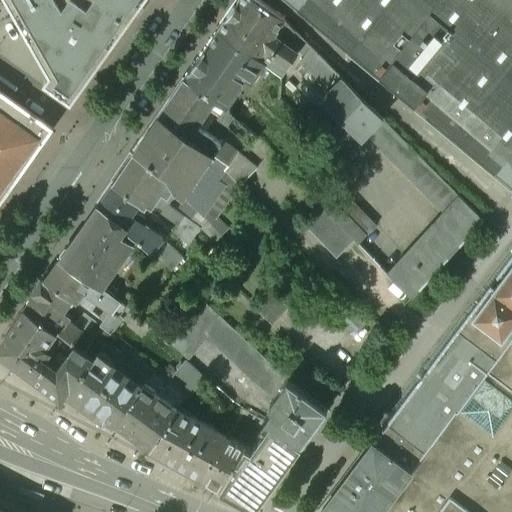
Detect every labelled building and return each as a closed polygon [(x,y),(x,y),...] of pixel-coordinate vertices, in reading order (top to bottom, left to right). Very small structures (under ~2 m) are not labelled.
[(43,82),(71,103),(143,0),(5,0),(48,75),(43,82)] [(283,18),(256,0),(237,0),(218,28),(263,60),(263,61),(280,74),(297,52),(272,34),(283,18)] [(511,0),(290,0),(511,182),(511,0)] [(263,60),(218,28),(184,76),(216,98),(224,106),(242,80),(251,79),(254,82),(261,73),(256,69),(263,61),(263,60)] [(382,118),(310,46),(300,61),(330,91),(324,97),(363,137),(367,133),(382,118)] [(184,76),(160,113),(229,162),(237,151),(222,140),(219,140),(197,124),(210,106),(224,116),(228,109),(224,106),(216,98),(184,76)] [(0,202),(53,127),(0,89),(0,202)] [(229,162),(160,113),(134,150),(163,172),(183,145),(208,163),(205,168),(218,177),(225,168),(229,162)] [(484,219),(382,118),(367,133),(445,211),(388,272),(412,297),(484,219)] [(256,136),(241,121),(233,130),(249,144),(256,136)] [(163,172),(134,150),(113,180),(140,201),(148,190),(158,197),(161,193),(151,186),(154,180),(156,182),(163,172)] [(257,165),(237,151),(229,162),(225,168),(239,183),(257,165)] [(205,168),(190,188),(171,174),(168,178),(174,186),(185,196),(203,213),(214,224),(220,218),(208,207),(226,183),(218,177),(205,168)] [(140,222),(130,215),(140,201),(113,180),(98,202),(125,223),(122,227),(133,235),(139,240),(150,250),(161,237),(162,236),(140,222)] [(377,223),(338,183),(320,202),(355,239),(358,241),(377,223)] [(158,197),(148,190),(140,201),(150,209),(161,217),(177,232),(184,224),(188,227),(190,223),(187,221),(189,219),(158,197)] [(203,213),(185,196),(179,204),(191,213),(190,215),(197,220),(203,213)] [(150,209),(140,201),(130,215),(140,222),(150,209)] [(98,202),(60,256),(99,285),(130,243),(128,242),(133,235),(122,227),(125,223),(98,202)] [(355,239),(320,202),(302,219),(337,256),(355,239)] [(161,237),(150,250),(170,268),(175,262),(165,253),(171,247),(161,237)] [(511,255),(429,365),(466,394),(511,334),(511,255)] [(99,285),(60,256),(45,278),(71,296),(75,298),(80,291),(81,292),(85,286),(88,288),(88,293),(109,309),(118,316),(126,305),(113,296),(99,285)] [(92,336),(66,316),(68,313),(62,309),(71,296),(45,278),(25,306),(57,330),(82,349),(92,336)] [(136,298),(120,286),(113,296),(126,305),(129,308),(136,298)] [(272,290),(256,307),(273,322),(288,305),(272,290)] [(57,330),(25,306),(0,340),(0,346),(1,352),(27,371),(38,356),(44,359),(51,350),(45,346),(49,341),(57,330)] [(118,316),(109,309),(103,318),(105,319),(100,325),(109,333),(117,323),(118,316)] [(288,378),(217,312),(201,331),(190,321),(170,342),(187,356),(205,335),(223,347),(221,350),(232,357),(231,358),(240,364),(239,365),(250,372),(249,374),(259,380),(258,382),(276,395),(288,379),(288,378)] [(92,336),(82,349),(90,355),(91,356),(92,356),(103,341),(109,333),(100,325),(92,336)] [(82,349),(57,330),(49,341),(54,345),(51,350),(44,359),(38,356),(27,371),(55,392),(58,393),(61,393),(64,393),(67,391),(91,356),(90,355),(82,349)] [(511,334),(466,394),(470,397),(505,425),(511,416),(511,334)] [(129,359),(103,341),(92,356),(91,356),(67,391),(104,418),(107,414),(115,420),(153,369),(134,353),(129,359)] [(186,358),(167,379),(185,395),(187,396),(205,376),(186,358)] [(466,394),(429,365),(374,439),(412,467),(466,394)] [(153,369),(115,420),(151,446),(177,406),(185,395),(167,379),(153,369)] [(235,384),(218,369),(209,379),(225,394),(235,384)] [(276,395),(269,404),(274,408),(266,419),(270,422),(273,423),(299,442),(326,406),(288,378),(288,379),(276,395)] [(470,397),(466,394),(412,467),(378,511),(429,511),(446,491),(473,511),(511,511),(511,429),(505,425),(470,397)] [(227,433),(177,406),(151,446),(203,476),(227,433)] [(252,447),(227,433),(203,476),(254,504),(299,442),(273,423),(270,422),(252,447)] [(374,439),(318,511),(378,511),(412,467),(374,439)] [(473,511),(446,491),(429,511),(473,511)]
